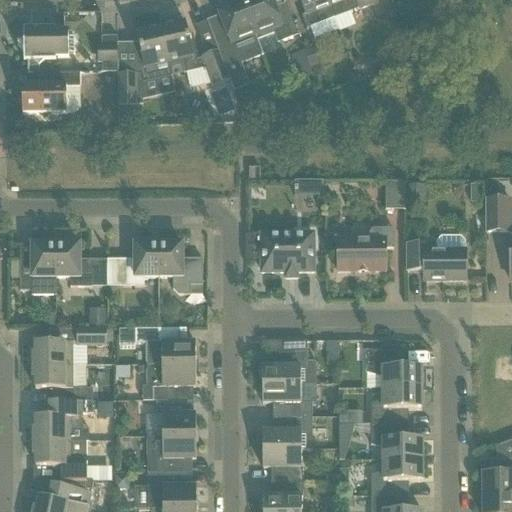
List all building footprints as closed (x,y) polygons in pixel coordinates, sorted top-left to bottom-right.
[(222,24),(209,29),(218,53),(230,83),(245,77),(241,66),(262,58),(257,43),(240,0),(241,2),(237,4),(236,2),(224,6),(225,9),(217,11),(222,24)] [(274,37),(278,46),(293,40),(288,29),(283,31),(270,0),(265,0),(263,1),(262,0),(240,0),(257,43),(274,37)] [(298,0),(305,18),(302,19),(306,32),(311,30),(335,21),(326,0),(298,0)] [(326,0),(335,21),(378,5),(376,0),(326,0)] [(206,71),(213,89),(230,83),(218,53),(202,60),(202,61),(198,62),(195,47),(190,48),(185,25),(161,30),(169,65),(181,62),(185,76),(206,71)] [(28,64),(28,76),(39,76),(39,68),(44,64),(55,64),(55,62),(69,61),(68,56),(68,36),(56,36),(55,32),(43,32),(38,27),(34,32),(24,32),(24,42),(18,48),(24,54),(24,64),(28,64)] [(161,30),(136,36),(138,47),(139,47),(141,59),(137,60),(143,85),(149,84),(154,83),(172,79),(169,65),(161,30)] [(102,65),(102,75),(118,75),(117,46),(118,39),(102,39),(102,48),(98,48),(98,65),(102,65)] [(321,67),(314,47),(302,52),(303,54),(310,71),(321,67)] [(291,59),(297,76),(310,71),(303,54),(291,59)] [(38,117),(45,124),(51,117),(66,117),(75,116),(80,110),(80,76),(54,76),(54,89),(22,89),(22,99),(18,103),(22,107),(22,117),(38,117)] [(101,76),(101,86),(103,86),(117,86),(117,76),(113,76),(107,76),(101,76)] [(118,77),(118,108),(136,108),(136,77),(118,77)] [(230,83),(233,93),(249,88),(245,77),(230,83)] [(249,171),(249,182),(260,182),(260,171),(249,171)] [(322,197),(323,182),(294,181),(294,196),(322,197)] [(385,184),(385,212),(405,212),(405,184),(385,184)] [(407,204),(425,204),(425,187),(407,186),(407,204)] [(485,203),(486,235),(511,235),(511,203),(485,203)] [(337,242),(338,275),(386,274),(386,252),(394,252),(393,237),(386,237),(386,232),(373,232),(369,236),(369,242),(337,242)] [(261,237),(262,276),(314,275),(313,237),(261,237)] [(424,275),(424,284),(466,284),(466,254),(466,244),(460,239),(442,239),(436,244),(436,254),(419,254),(419,245),(406,246),(406,255),(406,275),(424,275)] [(31,294),(31,299),(56,299),(56,281),(56,248),(49,248),(49,244),(37,244),(37,248),(32,248),(32,263),(20,263),(20,294),(31,294)] [(70,281),(70,290),(92,290),(92,283),(92,263),(80,263),(80,248),(75,248),(75,244),(62,244),(62,248),(56,248),(56,281),(70,281)] [(123,283),(122,289),(144,289),(144,281),(159,281),(158,247),(152,247),(152,244),(140,244),(140,248),(135,248),(135,263),(123,263),(123,283)] [(179,298),(193,298),(193,289),(203,289),(202,262),(183,262),(182,247),(178,247),(178,244),(166,244),(166,247),(158,247),(159,281),(173,281),(173,292),(179,298)] [(119,332),(119,346),(135,346),(147,346),(147,368),(196,368),(195,345),(175,345),(166,345),(165,332),(135,332),(119,332)] [(77,333),(77,349),(107,348),(107,333),(77,333)] [(262,371),(262,388),(300,388),(316,388),(316,364),(307,364),(307,344),(280,344),(280,367),(278,367),(276,371),(262,371)] [(383,380),(383,391),(421,391),(421,370),(407,370),(406,366),(403,366),(403,354),(399,354),(399,344),(382,344),(382,355),(366,355),(367,376),(379,380),(383,380)] [(33,356),(33,368),(72,368),(72,345),(55,345),(35,345),(35,356),(33,356)] [(117,367),(114,380),(132,384),(135,370),(117,367)] [(61,392),(61,404),(92,404),(92,392),(72,392),(72,368),(33,368),(33,382),(35,382),(35,392),(55,392),(61,392)] [(152,404),(156,404),(177,404),(177,391),(196,390),(196,368),(147,368),(147,389),(143,389),(143,404),(152,404)] [(281,410),(281,421),(312,421),(311,406),(301,406),(300,388),(262,388),(263,407),(277,406),(278,411),(281,410)] [(370,407),(371,427),(404,427),(404,417),(406,417),(408,413),(422,413),(421,391),(383,391),(383,403),(370,407)] [(33,431),(33,445),(72,444),(72,432),(82,431),(82,421),(83,420),(83,416),(93,416),(92,404),(61,404),(61,405),(45,405),(45,420),(36,420),(36,431),(33,431)] [(162,418),(162,440),(196,440),(196,417),(186,417),(186,404),(177,404),(156,404),(156,418),(162,418)] [(263,436),(263,453),(301,453),(312,453),(312,421),(281,421),(281,431),(278,431),(277,436),(263,436)] [(383,452),(383,463),(422,463),(422,442),(408,442),(406,438),(404,438),(404,427),(371,427),(371,448),(383,452)] [(148,440),(148,476),(155,476),(185,476),(185,463),(196,462),(196,440),(162,440),(148,440)] [(61,470),(61,484),(86,484),(86,458),(72,458),(72,444),(33,445),(33,459),(36,459),(36,470),(61,470)] [(339,446),(339,463),(344,463),(349,446),(339,446)] [(279,475),(279,486),(302,485),(302,471),(301,471),(301,453),(263,453),(263,471),(277,471),(279,475)] [(483,476),(483,499),(511,498),(511,462),(497,463),(497,476),(483,476)] [(371,478),(371,499),(404,499),(404,489),(406,489),(408,485),(422,485),(422,463),(383,463),(383,475),(371,478)] [(163,511),(197,511),(196,489),(185,489),(185,476),(155,476),(148,476),(148,511),(151,511),(163,511)] [(116,478),(115,492),(130,492),(129,479),(116,478)] [(33,511),(87,511),(91,498),(93,484),(86,484),(61,484),(61,492),(66,493),(64,504),(39,499),(36,510),(34,510),(33,511)] [(263,500),(263,511),(301,511),(301,500),(303,500),(302,485),(279,486),(279,496),(277,500),(263,500)] [(327,485),(327,494),(339,494),(339,485),(327,485)] [(511,511),(511,498),(483,499),(483,511),(511,511)] [(407,511),(406,510),(404,510),(404,499),(371,499),(370,511),(407,511)] [(341,500),(341,510),(353,511),(353,500),(341,500)]
